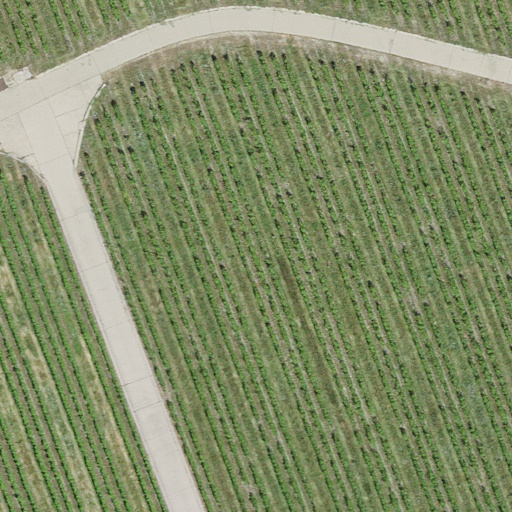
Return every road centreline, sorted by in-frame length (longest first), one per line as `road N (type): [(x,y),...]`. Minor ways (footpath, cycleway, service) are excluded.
road 1 (track): [(0,110),(156,36),(229,18),(345,31),(511,72)]
road 2 (track): [(28,95),(186,511)]
